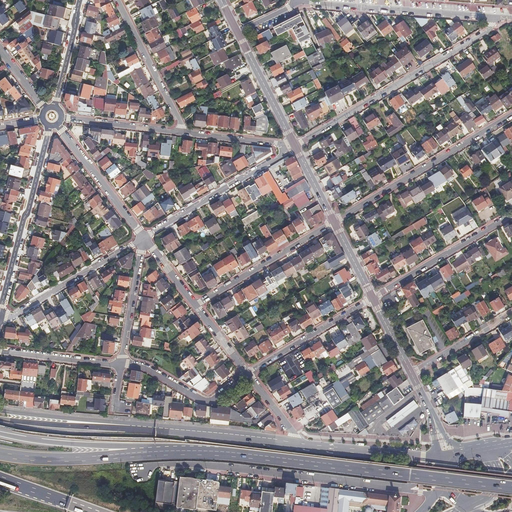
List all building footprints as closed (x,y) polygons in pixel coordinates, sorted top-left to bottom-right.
[(101,8),(108,4),(106,1),(104,2),(103,0),(94,0),(95,4),(97,3),(98,8),(100,8),(101,8)] [(148,6),(145,0),(135,0),(134,1),(136,6),(137,5),(138,7),(140,11),(148,6)] [(166,2),(164,0),(160,0),(159,1),(164,11),(167,9),(169,8),(166,2)] [(251,2),(245,5),(242,6),(248,17),(257,12),(251,2)] [(115,15),(109,4),(108,4),(101,8),(103,12),(107,10),(111,17),(115,15)] [(63,8),(50,5),(47,15),(60,19),(62,19),(65,9),(63,8)] [(98,8),(89,5),(86,15),(96,18),(95,20),(101,22),(100,16),(98,18),(98,16),(97,15),(98,8)] [(153,17),(155,16),(149,6),(148,6),(140,11),(141,14),(145,21),(153,17)] [(176,17),(171,7),(169,8),(167,9),(172,20),(174,18),(176,17)] [(196,11),(195,8),(186,12),(192,23),(199,20),(200,19),(196,11)] [(18,16),(13,10),(5,16),(6,17),(2,21),(5,25),(13,18),(13,19),(18,16)] [(32,24),(30,11),(16,22),(19,27),(24,23),(25,25),(23,27),(26,31),(33,26),(32,24)] [(60,19),(47,15),(29,11),(30,11),(32,24),(51,29),(56,31),(60,19)] [(119,23),(115,15),(111,17),(106,19),(111,28),(119,23)] [(305,55),(308,60),(318,55),(310,38),(304,26),(305,26),(299,15),(293,18),(288,20),(274,27),(278,36),(289,30),(292,28),(297,39),(303,51),(305,55)] [(158,27),(153,17),(145,21),(141,23),(146,33),(158,27)] [(336,23),(343,31),(351,25),(345,17),(336,23)] [(199,20),(192,23),(180,30),(183,35),(187,34),(186,32),(187,31),(186,30),(194,26),(197,33),(204,30),(199,20)] [(378,34),(368,22),(367,21),(362,25),(358,20),(353,24),(354,24),(353,25),(354,26),(355,26),(367,42),(378,34)] [(376,27),(383,36),(393,29),(386,20),(376,27)] [(451,21),(446,20),(451,27),(455,33),(458,37),(465,32),(458,22),(452,26),(451,26),(453,24),(451,21)] [(393,29),(399,38),(403,35),(405,38),(412,33),(403,21),(396,26),(393,29)] [(422,29),(425,33),(428,36),(431,40),(436,36),(433,32),(438,29),(433,21),(422,29)] [(87,22),(84,33),(94,35),(97,24),(87,22)] [(221,35),(216,25),(209,29),(208,29),(213,39),(221,35)] [(35,40),(33,26),(26,31),(22,34),(12,42),(8,44),(12,49),(14,48),(18,53),(19,52),(26,47),(35,40)] [(158,27),(146,33),(145,33),(150,43),(163,37),(158,27)] [(455,33),(451,27),(444,32),(451,42),(455,39),(456,39),(457,38),(454,33),(455,33)] [(294,41),(297,39),(292,28),(289,30),(294,41)] [(336,39),(337,41),(340,38),(332,28),(329,30),(336,39)] [(56,31),(51,29),(47,43),(52,44),(59,46),(63,32),(56,31)] [(110,34),(103,38),(103,41),(104,43),(105,43),(107,42),(108,42),(116,38),(117,40),(119,40),(119,39),(120,38),(119,37),(125,33),(122,29),(110,35),(110,34)] [(180,30),(179,29),(176,30),(181,40),(185,39),(183,35),(180,30)] [(273,38),(269,30),(256,36),(260,44),(273,38)] [(328,30),(314,35),(319,46),(336,39),(329,30),(328,30)] [(103,41),(103,38),(94,35),(84,33),(83,32),(80,42),(91,44),(92,40),(97,41),(98,40),(103,41)] [(500,39),(497,35),(491,39),(493,43),(500,39)] [(3,43),(6,47),(8,44),(12,42),(9,38),(3,43)] [(166,47),(162,38),(149,45),(153,53),(166,47)] [(342,42),(340,44),(345,50),(346,52),(351,50),(348,48),(351,45),(346,39),(344,40),(343,39),(341,40),(342,42)] [(47,43),(35,40),(36,43),(43,45),(41,53),(50,55),(52,44),(47,43)] [(432,49),(426,40),(414,49),(420,57),(432,49)] [(266,42),(257,46),(256,47),(260,54),(270,49),(266,42)] [(292,56),(286,45),(271,53),(273,57),(275,58),(276,60),(275,60),(274,60),(274,61),(276,64),(279,63),(292,56)] [(88,61),(91,49),(81,46),(78,58),(88,61)] [(26,47),(19,52),(18,53),(22,58),(23,59),(26,64),(30,61),(35,58),(30,51),(29,52),(25,48),(26,47)] [(175,58),(169,47),(154,54),(156,58),(159,57),(162,62),(164,61),(165,63),(175,58)] [(395,56),(396,57),(402,65),(402,66),(414,57),(406,47),(395,56)] [(484,57),(483,59),(488,65),(488,66),(500,57),(494,48),(487,53),(488,55),(484,57)] [(228,60),(222,49),(210,55),(216,66),(224,62),(228,60)] [(191,54),(189,50),(181,54),(183,58),(191,54)] [(295,60),(305,55),(303,51),(293,56),(295,60)] [(139,62),(134,52),(133,52),(126,55),(124,57),(129,66),(129,67),(139,62)] [(196,62),(192,54),(178,61),(180,64),(178,65),(179,67),(185,64),(184,62),(189,60),(190,61),(195,71),(197,70),(200,69),(199,67),(196,62)] [(38,70),(41,68),(38,55),(35,58),(30,61),(33,67),(35,66),(38,70)] [(237,55),(228,60),(224,62),(228,71),(241,64),(238,57),(237,55)] [(402,65),(396,57),(386,65),(384,63),(380,65),(381,66),(388,76),(389,77),(393,74),(391,73),(402,65)] [(89,61),(88,61),(78,58),(74,70),(83,72),(94,75),(96,70),(88,68),(85,67),(86,65),(88,65),(89,61)] [(469,59),(455,69),(458,73),(462,78),(475,68),(471,62),(469,59)] [(141,67),(139,62),(129,67),(130,69),(120,74),(122,77),(130,73),(140,68),(141,67)] [(174,63),(166,67),(168,72),(176,67),(174,63)] [(276,64),(270,68),(274,77),(284,72),(279,63),(276,64)] [(493,77),(495,75),(491,69),(488,66),(488,65),(479,72),(484,80),(492,74),(493,77)] [(377,84),(388,76),(381,66),(370,75),(374,80),(376,84),(377,84)] [(455,69),(453,66),(447,71),(450,76),(455,73),(453,70),(455,69)] [(52,79),(54,71),(41,68),(38,70),(29,77),(33,82),(39,78),(39,77),(52,80),(52,79)] [(148,83),(140,68),(130,73),(139,88),(140,88),(148,83)] [(83,72),(74,70),(73,70),(71,79),(80,82),(83,72)] [(197,70),(195,71),(191,73),(193,77),(191,78),(192,80),(193,79),(195,83),(202,79),(197,70)] [(288,73),(287,71),(282,74),(283,75),(275,78),(279,86),(287,82),(286,80),(288,78),(286,75),(284,76),(283,75),(288,73)] [(442,80),(449,89),(456,84),(455,84),(447,72),(440,77),(442,80)] [(362,86),(369,82),(362,73),(351,80),(356,88),(357,89),(362,86)] [(232,84),(227,74),(217,79),(222,89),(232,84)] [(108,79),(103,77),(98,76),(95,87),(106,90),(108,79)] [(13,87),(5,77),(0,81),(0,85),(5,93),(8,91),(13,87)] [(322,88),(317,78),(314,80),(319,90),(322,88)] [(247,97),(255,92),(249,80),(241,84),(247,97)] [(356,88),(351,80),(350,80),(338,86),(343,95),(347,93),(356,88)] [(438,91),(441,95),(449,89),(442,80),(434,86),(438,91)] [(149,83),(148,83),(140,88),(146,99),(153,95),(154,94),(149,83)] [(422,96),(424,98),(427,96),(431,96),(438,91),(434,86),(432,83),(428,86),(424,89),(419,92),(422,96)] [(94,90),(94,87),(82,84),(81,85),(83,86),(80,98),(87,99),(89,100),(90,97),(92,90),(94,90)] [(288,85),(287,84),(280,88),(284,95),(291,91),(288,85)] [(338,86),(324,93),(326,96),(331,105),(344,98),(343,95),(338,86)] [(20,97),(13,87),(8,91),(16,101),(18,99),(20,97)] [(106,96),(106,90),(95,87),(94,87),(94,90),(97,90),(102,92),(101,94),(101,95),(106,96)] [(304,98),(299,88),(287,94),(291,100),(292,104),(302,99),(303,98),(304,98)] [(407,102),(409,105),(422,96),(419,92),(417,89),(412,92),(409,94),(408,93),(403,96),(407,102)] [(220,91),(213,94),(214,97),(215,99),(222,95),(220,91)] [(195,100),(191,92),(177,99),(181,107),(195,100)] [(257,97),(255,92),(247,97),(244,98),(250,109),(252,108),(255,106),(252,99),(257,97)] [(501,101),(506,108),(511,103),(511,98),(508,94),(507,92),(498,99),(500,101),(501,101)] [(134,97),(129,93),(128,102),(130,102),(129,111),(138,112),(140,103),(140,102),(138,100),(137,103),(133,102),(134,97)] [(395,110),(407,102),(403,96),(401,94),(398,96),(389,101),(395,110)] [(79,97),(77,97),(66,95),(64,102),(69,111),(78,112),(78,115),(87,116),(87,113),(91,114),(92,105),(92,100),(89,100),(87,99),(86,106),(80,103),(78,102),(79,97)] [(153,95),(146,99),(145,99),(149,106),(151,104),(155,111),(159,109),(157,105),(158,104),(153,95)] [(498,99),(495,95),(486,101),(486,102),(492,110),(494,112),(503,105),(500,101),(498,99)] [(475,125),(476,126),(485,121),(484,120),(481,115),(480,114),(475,117),(472,112),(475,110),(468,101),(465,103),(460,97),(456,99),(467,113),(475,125)] [(94,98),(93,98),(92,100),(92,105),(95,105),(94,108),(104,109),(105,100),(96,99),(94,99),(94,98)] [(292,104),(296,112),(301,109),(307,106),(303,98),(302,99),(292,104)] [(105,99),(105,100),(104,109),(104,110),(111,111),(111,112),(115,112),(116,104),(117,100),(105,99)] [(328,106),(325,101),(306,111),(311,122),(312,121),(315,120),(331,112),(328,106)] [(485,115),(492,110),(486,102),(482,105),(478,105),(475,107),(480,114),(481,115),(484,113),(485,115)] [(127,105),(116,104),(115,112),(115,114),(121,115),(121,114),(126,115),(127,105)] [(260,104),(255,106),(252,108),(256,117),(254,118),(256,119),(264,116),(263,113),(261,114),(260,113),(262,112),(261,110),(263,109),(260,104)] [(205,127),(208,107),(200,106),(200,110),(204,110),(203,116),(196,115),(195,126),(202,126),(203,126),(205,127)] [(155,111),(152,112),(152,113),(151,116),(155,115),(157,119),(164,116),(160,108),(159,109),(155,111)] [(146,110),(139,109),(138,117),(151,119),(151,116),(152,113),(146,113),(146,110)] [(301,109),(296,112),(294,113),(303,129),(308,126),(302,113),(303,113),(301,109)] [(380,122),(374,113),(363,120),(368,130),(380,122)] [(462,123),(467,130),(475,125),(467,113),(459,119),(462,123)] [(207,125),(217,126),(219,116),(208,114),(207,125)] [(400,129),(403,126),(393,114),(387,118),(392,126),(393,128),(390,129),(386,132),(388,137),(400,130),(400,129)] [(256,119),(256,123),(255,131),(267,132),(268,122),(266,115),(264,116),(256,119)] [(219,116),(217,126),(228,128),(229,117),(219,116)] [(462,123),(459,119),(456,116),(452,119),(454,121),(443,129),(450,138),(450,139),(454,136),(457,134),(458,134),(459,135),(462,133),(462,131),(458,126),(462,123)] [(244,117),(244,122),(245,122),(244,129),(255,131),(256,123),(250,122),(251,118),(244,117)] [(352,118),(348,120),(352,127),(355,132),(360,129),(355,121),(356,120),(353,117),(352,118)] [(240,119),(230,118),(229,128),(238,129),(240,119)] [(368,130),(369,131),(381,124),(380,122),(368,130)] [(439,146),(450,138),(443,129),(440,125),(436,128),(439,132),(432,137),(439,146)] [(505,133),(495,139),(495,140),(501,148),(510,143),(509,141),(511,139),(511,126),(504,132),(505,133)] [(37,127),(19,130),(20,136),(27,134),(25,144),(31,146),(34,147),(39,129),(38,128),(37,127)] [(349,129),(343,133),(345,137),(348,142),(358,137),(355,132),(352,127),(348,129),(349,129)] [(88,134),(88,137),(100,144),(101,136),(101,130),(89,129),(88,134)] [(101,130),(101,136),(107,137),(106,139),(113,140),(114,134),(114,132),(101,130)] [(17,144),(14,131),(7,133),(10,145),(17,144)] [(406,145),(399,133),(395,136),(402,147),(406,145)] [(113,140),(112,144),(125,145),(125,144),(126,136),(114,134),(113,140)] [(148,144),(149,136),(144,135),(143,143),(141,143),(140,149),(142,149),(142,147),(148,148),(148,146),(148,144)] [(0,145),(9,144),(7,136),(0,136),(0,145)] [(83,141),(91,150),(95,147),(100,144),(88,137),(83,141)] [(319,143),(323,150),(333,143),(334,143),(330,137),(319,143)] [(348,142),(345,137),(342,138),(347,148),(350,146),(348,142)] [(342,151),(344,155),(353,149),(350,146),(347,148),(342,138),(334,143),(333,143),(339,153),(342,151)] [(368,141),(362,144),(367,152),(369,151),(375,148),(378,146),(377,145),(373,138),(371,140),(368,141)] [(437,146),(431,138),(421,146),(427,153),(437,146)] [(55,162),(61,164),(63,162),(70,156),(57,139),(54,139),(48,161),(49,161),(55,162)] [(495,140),(481,150),(492,164),(497,160),(495,158),(504,152),(501,148),(495,140)] [(171,144),(172,141),(167,141),(166,144),(161,144),(160,156),(170,157),(171,144)] [(191,147),(192,142),(183,141),(182,147),(179,147),(179,152),(182,152),(182,153),(189,153),(190,147),(191,147)] [(30,149),(31,146),(25,144),(21,143),(19,146),(16,148),(18,148),(16,155),(28,158),(30,151),(27,150),(27,148),(30,149)] [(158,161),(158,159),(160,144),(156,143),(156,145),(155,147),(148,146),(148,148),(147,157),(151,158),(151,160),(158,161)] [(206,161),(205,165),(215,163),(218,163),(219,155),(219,152),(216,151),(216,149),(217,144),(208,143),(207,146),(206,154),(214,155),(214,156),(215,156),(214,161),(213,161),(213,162),(206,161)] [(125,145),(124,150),(130,150),(129,157),(135,158),(136,156),(136,151),(137,145),(130,144),(125,144),(125,145)] [(195,144),(194,150),(201,150),(200,157),(202,157),(201,161),(198,160),(198,164),(205,165),(206,161),(206,154),(207,146),(195,144)] [(89,152),(96,162),(108,153),(111,150),(107,148),(103,151),(100,153),(95,147),(91,150),(89,152)] [(230,160),(231,160),(231,156),(232,148),(220,147),(220,149),(219,152),(219,155),(218,163),(224,161),(230,160)] [(398,168),(410,161),(409,159),(402,148),(395,152),(392,147),(388,150),(390,154),(396,164),(398,166),(398,168)] [(417,160),(425,154),(419,147),(411,153),(413,156),(415,157),(417,160)] [(270,153),(269,151),(253,149),(255,161),(270,153)] [(123,157),(111,150),(108,153),(111,154),(111,156),(112,156),(112,157),(119,160),(121,159),(123,157)] [(484,158),(478,151),(470,158),(475,165),(484,158)] [(321,153),(313,157),(318,166),(326,162),(321,153)] [(390,154),(378,161),(384,171),(396,164),(390,154)] [(135,158),(135,164),(141,167),(145,170),(146,164),(140,161),(140,157),(136,156),(135,158)] [(252,156),(246,160),(249,165),(255,161),(252,156)] [(27,165),(29,159),(21,157),(19,167),(28,169),(29,165),(27,165)] [(99,164),(104,171),(112,165),(106,157),(101,161),(102,162),(99,164)] [(131,162),(123,157),(121,159),(133,165),(135,164),(131,162)] [(238,171),(248,165),(244,157),(243,157),(233,163),(238,171)] [(285,171),(282,172),(284,174),(285,174),(286,175),(287,175),(289,173),(291,177),(301,172),(293,157),(289,159),(284,162),(288,172),(286,173),(285,171)] [(220,168),(225,178),(230,175),(230,176),(237,172),(230,160),(224,161),(226,164),(220,168)] [(336,160),(323,167),(328,176),(341,168),(336,160)] [(55,163),(55,162),(49,161),(47,169),(46,171),(55,174),(55,171),(58,172),(60,167),(58,166),(58,164),(55,163)] [(61,164),(64,182),(71,176),(77,172),(79,170),(76,166),(74,168),(69,161),(63,166),(63,162),(61,164)] [(218,163),(215,163),(224,179),(225,178),(220,168),(226,164),(224,161),(218,163)] [(378,161),(376,163),(379,167),(382,173),(384,171),(378,161)] [(268,184),(280,204),(291,198),(301,192),(297,185),(285,192),(277,179),(284,175),(284,174),(282,172),(277,163),(261,172),(263,176),(268,184)] [(21,178),(23,168),(11,165),(9,175),(21,178)] [(113,178),(114,180),(115,179),(122,174),(122,173),(120,172),(114,165),(106,171),(111,179),(113,178)] [(195,168),(203,181),(206,186),(214,181),(205,165),(195,168)] [(472,173),(467,165),(459,171),(465,178),(468,176),(468,177),(470,175),(469,175),(472,173)] [(446,166),(439,172),(445,180),(453,174),(446,166)] [(371,180),(374,185),(382,180),(382,181),(386,179),(382,173),(379,167),(376,169),(376,171),(368,176),(371,180)] [(367,182),(371,180),(368,176),(364,169),(360,171),(367,182)] [(150,180),(156,176),(149,172),(145,170),(143,172),(147,178),(148,178),(150,180)] [(71,176),(80,188),(87,183),(81,175),(80,176),(77,172),(71,176)] [(447,182),(446,181),(445,180),(439,172),(428,179),(429,181),(430,182),(433,188),(434,190),(436,193),(442,189),(440,186),(447,182)] [(337,185),(347,179),(344,175),(340,178),(338,174),(330,179),(334,187),(337,185)] [(121,175),(115,181),(117,184),(121,189),(128,184),(121,175)] [(165,181),(161,184),(163,188),(172,182),(170,178),(168,175),(163,178),(165,181)] [(260,189),(268,184),(263,176),(260,178),(259,176),(257,177),(258,179),(255,180),(260,189)] [(9,178),(7,189),(11,190),(18,192),(20,180),(9,178)] [(511,197),(511,180),(500,188),(507,201),(511,197)] [(121,189),(120,190),(120,191),(122,193),(123,194),(126,198),(135,190),(130,183),(132,182),(131,181),(129,182),(128,184),(121,189)] [(193,187),(196,192),(198,196),(208,190),(206,186),(203,181),(193,187)] [(297,185),(301,192),(303,191),(309,188),(305,181),(297,185)] [(422,184),(419,186),(424,196),(434,190),(433,188),(430,182),(423,186),(422,184)] [(86,199),(95,193),(92,189),(88,183),(87,183),(80,188),(79,189),(82,193),(86,199)] [(178,191),(183,200),(189,197),(188,196),(196,192),(193,187),(191,183),(178,191)] [(334,187),(328,190),(334,199),(341,194),(340,192),(341,192),(337,185),(334,187)] [(150,195),(143,186),(135,192),(142,201),(144,199),(145,198),(149,195),(150,195)] [(247,187),(244,188),(249,197),(252,202),(257,199),(256,198),(259,196),(252,186),(250,187),(249,186),(247,187)] [(424,196),(419,186),(408,193),(412,200),(414,203),(425,197),(424,196)] [(249,197),(244,188),(238,192),(243,201),(246,206),(252,202),(249,197)] [(0,198),(3,199),(12,202),(16,202),(17,195),(19,195),(19,192),(18,192),(11,190),(9,195),(6,194),(5,195),(3,194),(3,196),(0,195),(0,198)] [(353,190),(340,198),(344,204),(356,197),(353,190)] [(49,203),(51,194),(41,191),(38,200),(41,201),(40,204),(42,205),(50,207),(51,204),(49,203)] [(301,192),(291,198),(293,202),(305,194),(303,191),(301,192)] [(408,193),(407,191),(402,194),(399,196),(399,195),(396,196),(400,203),(403,202),(404,204),(412,200),(408,193)] [(293,202),(298,209),(310,201),(305,194),(293,202)] [(492,205),(485,194),(472,202),(477,212),(487,206),(488,207),(492,205)] [(100,203),(102,202),(97,195),(96,196),(94,196),(92,197),(93,199),(88,202),(91,206),(93,209),(100,203)] [(174,207),(169,198),(159,205),(164,213),(174,207)] [(0,209),(0,210),(10,213),(12,202),(3,199),(0,209)] [(229,200),(229,199),(221,204),(225,210),(227,212),(228,214),(235,210),(233,207),(229,200)] [(293,203),(291,199),(281,205),(284,209),(293,203)] [(221,204),(220,201),(210,207),(216,216),(217,215),(225,210),(221,204)] [(377,215),(379,217),(382,222),(386,220),(384,216),(393,211),(388,201),(378,207),(379,209),(375,211),(377,215)] [(103,207),(100,203),(93,209),(97,214),(94,216),(97,220),(102,217),(109,211),(105,207),(104,208),(103,207)] [(145,209),(140,203),(134,207),(132,208),(137,215),(145,209)] [(50,219),(52,207),(50,207),(42,205),(39,216),(48,218),(50,219)] [(323,220),(324,216),(318,205),(310,210),(313,215),(311,216),(312,217),(311,217),(312,218),(308,219),(312,226),(323,220)] [(158,214),(153,207),(143,214),(148,221),(158,214)] [(473,218),(467,209),(452,218),(458,227),(473,218)] [(0,210),(0,221),(2,222),(8,224),(11,213),(10,213),(0,210)] [(121,225),(110,210),(109,211),(102,217),(105,221),(103,222),(111,232),(121,225)] [(313,215),(310,210),(304,213),(308,219),(312,218),(311,217),(312,217),(311,216),(313,215)] [(375,211),(375,210),(366,215),(363,217),(366,223),(370,221),(373,219),(374,220),(379,217),(377,215),(375,211)] [(250,215),(253,221),(260,217),(261,216),(258,211),(250,215)] [(243,223),(245,226),(250,223),(253,221),(250,215),(249,216),(247,217),(242,220),(243,223)] [(45,228),(48,218),(39,216),(36,225),(45,228)] [(191,231),(192,233),(204,226),(198,216),(187,223),(191,231)] [(205,225),(211,235),(220,229),(214,218),(210,220),(211,221),(205,225)] [(426,223),(423,218),(412,225),(415,230),(426,223)] [(291,223),(298,235),(303,232),(301,230),(305,228),(299,219),(291,223)] [(2,222),(0,221),(0,233),(6,235),(8,224),(2,222)] [(187,223),(186,223),(178,228),(179,231),(178,233),(180,237),(182,236),(191,231),(187,223)] [(70,229),(66,233),(68,236),(75,228),(73,225),(70,229)] [(296,232),(291,225),(282,230),(287,237),(296,232)] [(358,237),(361,241),(365,239),(366,238),(370,235),(364,225),(354,230),(357,235),(358,234),(359,236),(358,237)] [(263,244),(267,250),(268,253),(278,247),(271,236),(265,226),(261,228),(268,240),(265,241),(266,242),(263,244)] [(456,236),(450,226),(440,232),(446,242),(456,236)] [(97,245),(103,255),(107,253),(106,251),(110,248),(111,251),(118,247),(106,227),(99,233),(104,242),(97,245)] [(60,242),(64,236),(66,233),(55,230),(54,234),(53,233),(52,236),(54,236),(52,241),(59,243),(60,242)] [(271,236),(278,247),(287,241),(281,230),(271,236)] [(404,235),(402,231),(391,237),(393,241),(404,235)] [(436,240),(431,232),(420,238),(425,247),(436,240)] [(169,252),(181,245),(173,233),(162,240),(169,252)] [(336,255),(341,253),(332,234),(330,233),(319,240),(330,259),(331,259),(332,258),(329,253),(331,252),(328,246),(331,245),(332,246),(336,255)] [(380,244),(381,243),(375,233),(370,235),(366,238),(373,248),(380,244)] [(42,249),(44,239),(40,238),(39,238),(33,236),(31,246),(38,248),(42,249)] [(425,247),(420,238),(409,244),(411,247),(415,254),(426,247),(425,247)] [(499,244),(496,239),(485,245),(495,261),(508,254),(505,250),(503,251),(499,244)] [(100,251),(95,243),(92,245),(89,240),(85,243),(94,256),(100,251)] [(255,248),(259,255),(267,250),(263,244),(263,243),(255,248)] [(322,250),(318,244),(310,249),(315,257),(323,252),(322,250)] [(38,248),(31,246),(27,258),(32,259),(35,260),(38,248)] [(411,247),(400,254),(401,255),(406,264),(407,265),(407,264),(411,261),(412,262),(414,261),(418,259),(415,254),(411,247)] [(174,254),(181,264),(190,259),(191,258),(184,248),(183,249),(174,254)] [(304,263),(314,257),(313,255),(310,249),(309,248),(302,253),(298,255),(299,256),(304,263)] [(477,249),(476,248),(469,252),(468,253),(463,255),(469,265),(475,261),(474,259),(480,255),(477,249)] [(85,253),(82,249),(79,251),(85,261),(88,259),(86,256),(88,255),(86,252),(85,253)] [(246,253),(251,260),(258,256),(253,249),(246,253)] [(371,249),(365,253),(366,254),(361,256),(365,264),(370,262),(368,259),(369,258),(372,262),(377,259),(371,249)] [(71,260),(75,267),(84,261),(77,250),(73,253),(69,256),(71,260)] [(334,264),(345,258),(342,252),(341,253),(336,255),(332,258),(331,259),(334,264)] [(130,253),(125,256),(115,262),(119,268),(124,265),(124,264),(126,264),(125,268),(130,269),(132,261),(133,255),(130,253)] [(240,256),(241,256),(237,258),(241,266),(250,261),(245,253),(240,256)] [(222,261),(229,271),(238,266),(233,257),(232,255),(222,261)] [(406,264),(401,255),(390,262),(392,264),(395,270),(406,264)] [(469,265),(463,255),(460,258),(460,259),(451,264),(457,273),(469,266),(469,265)] [(305,265),(304,263),(299,256),(290,262),(295,271),(305,265)] [(28,274),(35,275),(39,271),(36,270),(37,265),(39,266),(40,261),(35,260),(32,259),(28,274)] [(181,264),(188,275),(196,270),(190,259),(181,264)] [(55,267),(50,271),(55,279),(60,276),(61,278),(74,270),(76,268),(75,267),(71,260),(65,264),(63,261),(58,264),(60,267),(56,269),(55,267)] [(222,261),(213,267),(218,276),(228,271),(222,261)] [(373,261),(366,266),(371,274),(374,272),(375,275),(380,272),(373,261)] [(285,276),(285,277),(295,271),(290,262),(280,268),(285,276)] [(440,270),(437,272),(438,274),(442,281),(446,280),(445,278),(453,273),(448,265),(440,270)] [(112,273),(115,271),(115,270),(113,267),(103,273),(100,275),(103,280),(105,283),(108,281),(108,280),(111,278),(110,276),(113,275),(112,273)] [(218,276),(213,267),(208,270),(210,272),(211,274),(202,279),(207,286),(208,289),(209,288),(217,284),(214,279),(218,276)] [(278,286),(282,284),(279,280),(285,276),(280,268),(280,267),(270,273),(272,275),(278,286)] [(387,267),(380,272),(375,275),(377,280),(383,281),(396,274),(392,268),(388,271),(387,270),(388,269),(387,267)] [(196,270),(188,275),(191,281),(195,279),(201,290),(207,286),(202,279),(202,278),(197,269),(196,270)] [(331,281),(336,288),(337,287),(348,280),(347,278),(349,277),(350,276),(348,272),(346,272),(345,273),(343,269),(331,276),(333,279),(331,281)] [(154,284),(161,279),(155,271),(149,276),(154,284)] [(25,278),(32,280),(35,276),(20,272),(18,279),(24,280),(25,278)] [(442,281),(438,274),(427,280),(432,289),(443,283),(442,281)] [(127,286),(129,277),(120,275),(118,285),(127,286)] [(265,279),(262,281),(268,291),(278,286),(272,275),(268,277),(265,278),(265,279)] [(40,281),(39,282),(42,286),(43,287),(47,284),(46,282),(45,281),(47,280),(44,276),(38,279),(40,281)] [(103,288),(106,286),(105,283),(103,280),(100,282),(97,277),(88,282),(93,290),(101,285),(103,288)] [(164,283),(161,279),(154,284),(160,293),(169,286),(166,282),(164,283)] [(257,295),(259,298),(269,292),(268,291),(262,281),(261,279),(251,285),(257,295)] [(427,280),(426,279),(416,286),(419,291),(424,299),(430,295),(429,293),(433,291),(432,289),(427,280)] [(27,286),(30,291),(32,292),(35,287),(34,284),(31,280),(30,283),(27,286)] [(478,280),(465,288),(467,291),(474,286),(480,283),(478,280)] [(83,282),(76,286),(77,287),(80,293),(88,289),(83,282)] [(402,289),(407,298),(412,294),(415,293),(413,289),(415,287),(412,283),(402,289)] [(24,299),(30,291),(27,286),(22,285),(16,293),(17,294),(15,298),(19,301),(22,298),(24,299)] [(143,297),(144,297),(147,298),(153,299),(158,300),(156,293),(152,292),(152,291),(151,291),(149,290),(150,286),(145,285),(143,297)] [(248,301),(257,295),(251,285),(241,291),(248,301)] [(347,285),(339,290),(341,294),(346,302),(355,297),(347,285)] [(72,301),(81,295),(80,293),(77,287),(69,292),(71,294),(68,295),(72,301)] [(122,302),(124,291),(115,290),(113,301),(114,301),(122,302)] [(246,300),(240,291),(233,295),(239,305),(246,300)] [(458,301),(466,297),(464,293),(460,295),(456,298),(458,301)] [(89,307),(92,312),(100,301),(95,294),(92,296),(96,303),(89,307)] [(343,307),(347,304),(346,302),(341,294),(337,297),(337,298),(331,302),(336,310),(342,306),(343,307)] [(409,304),(412,309),(419,305),(412,294),(407,298),(410,304),(409,304)] [(159,304),(162,316),(167,312),(160,304),(162,303),(167,309),(174,303),(168,295),(159,302),(159,304)] [(224,311),(235,305),(230,296),(219,302),(224,311)] [(149,313),(150,314),(151,309),(152,303),(155,303),(159,304),(159,302),(158,300),(153,299),(147,298),(144,298),(143,298),(141,312),(149,313)] [(495,312),(504,306),(503,306),(498,298),(489,303),(495,312)] [(457,305),(455,302),(453,299),(442,306),(445,311),(448,309),(448,310),(457,305)] [(122,302),(114,301),(112,311),(120,313),(122,302)] [(304,307),(308,314),(311,320),(321,314),(318,308),(313,301),(304,307)] [(318,308),(321,314),(322,316),(334,309),(329,301),(318,308)] [(482,316),(490,312),(483,301),(477,305),(475,302),(471,305),(472,307),(475,312),(478,310),(482,316)] [(219,318),(226,314),(225,313),(224,311),(219,302),(212,306),(219,317),(219,318)] [(178,319),(183,316),(187,313),(181,306),(179,303),(170,310),(173,313),(178,319)] [(75,329),(78,333),(85,323),(74,304),(69,307),(72,311),(71,312),(74,317),(76,316),(79,321),(78,322),(80,326),(75,329)] [(60,323),(69,318),(62,306),(53,312),(60,323)] [(444,309),(442,306),(432,312),(434,315),(444,309)] [(474,321),(479,318),(475,312),(472,307),(461,313),(468,323),(474,319),(474,321)] [(46,319),(44,317),(42,313),(39,308),(31,313),(34,318),(37,325),(46,319)] [(60,323),(53,312),(44,317),(46,319),(51,328),(60,323)] [(142,321),(141,327),(149,329),(151,322),(148,322),(149,317),(149,313),(141,312),(140,317),(142,318),(142,321)] [(34,318),(31,313),(24,317),(30,327),(32,331),(39,327),(37,325),(34,318)] [(297,321),(302,329),(313,322),(311,320),(308,314),(297,321)] [(36,341),(21,316),(18,318),(22,324),(23,324),(25,327),(26,330),(25,334),(16,332),(15,338),(36,341)] [(118,322),(119,317),(110,316),(109,324),(116,326),(117,321),(118,322)] [(182,333),(197,322),(195,319),(191,322),(188,319),(186,320),(183,316),(178,319),(172,324),(176,329),(177,327),(182,333)] [(232,333),(235,331),(242,326),(236,316),(229,319),(226,322),(232,333)] [(348,345),(349,347),(360,340),(361,340),(356,332),(357,331),(349,318),(347,319),(348,322),(350,325),(346,327),(351,335),(344,339),(348,345)] [(364,326),(360,318),(352,322),(357,330),(364,326)] [(295,329),(296,330),(300,328),(296,320),(288,325),(292,331),(295,329)] [(425,327),(422,321),(406,329),(410,336),(417,350),(419,353),(434,345),(432,341),(425,327)] [(201,326),(197,322),(182,333),(182,334),(185,338),(188,336),(192,340),(200,333),(197,329),(201,326)] [(76,336),(79,336),(90,338),(91,329),(95,330),(96,325),(85,323),(78,333),(76,335),(76,336)] [(266,331),(274,345),(280,341),(280,342),(280,341),(279,339),(282,337),(290,332),(284,324),(271,332),(269,329),(266,331)] [(249,337),(243,326),(242,326),(235,331),(239,338),(238,338),(240,342),(249,337)] [(511,330),(509,326),(502,331),(500,332),(500,333),(505,340),(506,342),(509,341),(508,339),(511,336),(511,335),(511,330)] [(149,329),(141,327),(139,337),(143,338),(150,339),(152,329),(149,329)] [(15,338),(16,332),(16,329),(12,328),(6,328),(5,337),(11,338),(15,338)] [(458,335),(454,328),(446,333),(450,340),(458,335)] [(462,338),(467,335),(465,332),(466,332),(463,328),(458,331),(462,338)] [(333,342),(338,351),(348,345),(344,339),(341,334),(332,340),(333,342)] [(360,340),(364,347),(361,348),(364,353),(376,345),(370,334),(361,340),(360,340)] [(139,337),(134,336),(132,345),(141,346),(143,338),(139,337)] [(60,342),(65,351),(66,349),(71,342),(69,339),(68,337),(60,342)] [(210,347),(203,338),(195,344),(202,353),(210,347)] [(505,347),(500,338),(488,345),(494,353),(505,347)] [(259,350),(262,354),(272,349),(267,339),(264,341),(264,342),(260,345),(257,346),(259,350)] [(113,355),(115,342),(111,342),(104,340),(102,353),(113,355)] [(257,346),(254,341),(249,344),(250,346),(244,349),(249,358),(253,355),(253,354),(255,353),(259,350),(257,346)] [(315,356),(316,358),(320,356),(319,354),(325,351),(323,348),(320,342),(313,345),(314,346),(311,348),(315,356)] [(333,342),(323,348),(325,351),(330,358),(339,353),(338,351),(333,342)] [(377,369),(381,366),(387,362),(376,345),(364,353),(351,360),(355,367),(357,370),(356,370),(357,371),(356,371),(358,375),(354,378),(353,375),(340,382),(344,389),(370,373),(368,370),(375,366),(377,369)] [(486,354),(481,345),(472,351),(477,360),(481,357),(486,354)] [(315,356),(311,348),(310,347),(300,353),(305,362),(315,356)] [(511,352),(511,351),(497,366),(502,368),(505,364),(507,365),(505,370),(511,373),(511,352)] [(216,356),(213,352),(205,359),(211,368),(220,362),(217,358),(215,356),(216,356)] [(182,361),(190,370),(191,369),(193,368),(198,364),(190,355),(182,361)] [(465,355),(456,360),(459,365),(462,369),(464,368),(471,364),(465,355)] [(38,365),(39,361),(24,359),(23,368),(22,372),(22,374),(37,376),(37,374),(38,365)] [(346,363),(350,370),(355,367),(351,360),(346,363)] [(384,382),(388,379),(393,375),(398,372),(396,370),(390,360),(387,362),(381,366),(381,367),(386,376),(382,379),(384,382)] [(0,367),(0,368),(11,370),(14,370),(14,363),(1,362),(0,367)] [(38,365),(37,374),(45,375),(46,366),(38,365)] [(229,373),(223,365),(215,371),(219,376),(220,376),(223,379),(227,376),(226,375),(229,373)] [(328,374),(336,369),(334,365),(325,370),(327,372),(328,374)] [(436,379),(440,385),(446,395),(469,381),(465,375),(462,369),(459,365),(436,379)] [(187,383),(193,387),(198,383),(202,380),(198,375),(196,376),(191,369),(190,370),(183,375),(184,377),(185,378),(188,375),(192,379),(187,383)] [(21,374),(22,375),(22,372),(14,370),(11,370),(10,379),(12,379),(13,378),(20,379),(21,374)] [(130,380),(140,382),(141,372),(132,370),(130,380)] [(94,373),(93,381),(101,382),(101,381),(109,382),(110,377),(108,377),(108,374),(94,373)] [(387,388),(358,409),(360,413),(376,402),(386,395),(396,387),(403,383),(399,378),(397,380),(393,375),(388,379),(393,387),(388,391),(387,388)] [(491,390),(511,393),(511,392),(511,377),(508,375),(503,387),(492,385),(491,390)] [(276,389),(277,390),(281,388),(284,386),(278,377),(267,384),(272,391),(276,389)] [(319,380),(287,399),(293,408),(328,386),(323,377),(319,380)] [(474,385),(474,388),(483,388),(484,382),(485,380),(484,377),(480,380),(479,385),(474,385)] [(208,396),(218,388),(214,382),(209,386),(204,378),(202,380),(198,383),(193,387),(196,389),(206,395),(208,396)] [(83,392),(85,392),(87,380),(80,379),(78,379),(77,391),(83,392)] [(436,379),(431,382),(435,388),(440,385),(436,379)] [(344,389),(340,382),(331,388),(330,388),(325,391),(326,392),(323,394),(333,409),(350,398),(344,389)] [(138,399),(140,385),(130,383),(128,391),(130,391),(129,397),(138,399)] [(284,386),(281,388),(283,389),(277,393),(282,400),(291,394),(285,385),(284,386)] [(19,400),(19,401),(29,402),(30,387),(20,386),(20,391),(19,400)] [(400,400),(405,397),(403,394),(401,395),(396,387),(386,395),(394,406),(400,400)] [(469,388),(464,391),(464,397),(482,398),(483,388),(474,388),(469,388)] [(487,389),(483,388),(482,398),(481,405),(480,407),(491,409),(490,414),(499,415),(499,416),(506,417),(504,415),(508,411),(510,413),(511,413),(511,392),(511,393),(491,390),(487,389)] [(4,398),(19,400),(20,391),(5,390),(4,398)] [(60,404),(68,404),(69,396),(69,393),(69,392),(61,391),(61,395),(61,398),(60,401),(60,404)] [(256,403),(249,394),(244,398),(244,399),(245,400),(245,401),(247,404),(236,412),(241,415),(256,403)] [(386,395),(376,402),(384,413),(394,406),(386,395)] [(68,404),(75,405),(76,397),(70,396),(69,396),(68,404)] [(164,401),(165,401),(165,397),(154,396),(153,405),(160,406),(159,407),(162,408),(163,406),(163,407),(164,401)] [(181,420),(183,404),(171,403),(171,398),(165,397),(165,401),(163,418),(181,420)] [(43,409),(44,399),(35,398),(34,408),(43,409)] [(54,400),(50,400),(49,409),(54,410),(55,408),(59,408),(59,401),(57,401),(57,399),(55,399),(54,400)] [(95,405),(88,404),(87,410),(104,411),(105,408),(106,408),(106,403),(105,403),(106,400),(96,399),(95,405)] [(231,409),(236,412),(247,404),(245,401),(245,400),(244,399),(231,409)] [(418,406),(413,400),(386,421),(391,427),(418,406)] [(151,414),(153,405),(138,402),(137,412),(151,414)] [(257,418),(265,412),(258,402),(256,403),(241,415),(252,421),(257,418)] [(376,402),(360,413),(362,416),(368,425),(380,416),(384,413),(376,402)] [(479,418),(480,407),(481,405),(464,404),(463,416),(479,418)] [(206,416),(207,407),(197,405),(196,415),(206,416)] [(304,415),(299,406),(290,411),(296,420),(304,415)] [(229,421),(229,420),(230,409),(218,407),(216,420),(229,421)] [(356,407),(352,410),(347,413),(351,418),(353,422),(362,416),(360,413),(358,409),(356,407)] [(192,417),(192,409),(184,408),(183,416),(192,417)] [(229,420),(253,423),(252,421),(241,415),(236,412),(231,409),(230,409),(229,420)] [(337,419),(331,410),(321,417),(327,426),(337,419)] [(443,413),(445,418),(446,419),(448,424),(457,420),(453,412),(450,413),(448,410),(443,413)] [(347,413),(337,419),(327,426),(330,431),(351,418),(347,413)] [(273,422),(275,420),(270,414),(260,421),(265,427),(270,424),(271,423),(273,422)] [(362,416),(353,422),(360,432),(368,425),(362,416)] [(401,435),(417,424),(414,419),(398,430),(401,435)] [(264,430),(275,431),(276,429),(271,423),(270,424),(265,427),(264,428),(264,430)] [(195,511),(196,508),(199,481),(199,480),(193,479),(193,478),(186,477),(186,478),(179,477),(179,482),(178,485),(176,504),(176,508),(195,511)] [(216,511),(217,504),(219,487),(219,483),(218,482),(213,481),(212,480),(207,479),(206,480),(201,480),(199,481),(196,508),(216,511)] [(156,508),(175,511),(176,508),(176,504),(172,503),(174,485),(174,483),(159,481),(156,508)] [(293,511),(294,508),(294,506),(295,497),(296,487),(296,485),(286,483),(285,489),(284,496),(288,496),(289,496),(290,494),(293,495),(292,497),(291,496),(291,499),(291,500),(290,504),(291,504),(290,511),(293,511)] [(229,505),(231,488),(219,487),(217,504),(229,505)] [(274,488),(274,493),(273,498),(284,499),(284,496),(285,489),(274,488)] [(321,509),(327,510),(328,504),(330,489),(323,488),(321,509)] [(326,511),(336,511),(338,501),(337,501),(339,490),(330,489),(328,504),(327,510),(326,511)] [(351,491),(339,490),(337,501),(338,501),(336,511),(344,511),(346,506),(348,507),(357,508),(357,505),(364,506),(363,508),(363,511),(372,511),(373,508),(387,510),(386,511),(397,511),(400,497),(364,493),(351,491)] [(251,497),(251,492),(241,491),(240,499),(244,499),(245,497),(251,497)] [(261,493),(251,492),(251,497),(249,510),(259,511),(261,493)] [(261,492),(261,493),(259,511),(271,511),(273,498),(274,493),(261,492)]
